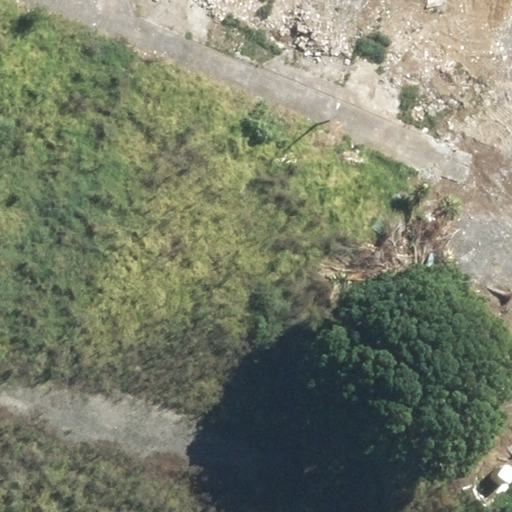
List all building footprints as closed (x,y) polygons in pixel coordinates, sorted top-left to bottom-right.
[(511,130),(208,2),(204,12),(175,0),(82,0),(74,20),(429,171),(415,205),(493,238),(471,290),(511,307),(511,130)] [(331,6),(333,0),(287,0),(319,13),(323,3),(331,6)] [(370,23),(379,0),(333,0),(331,6),(370,23)] [(497,60),(511,24),(511,0),(379,0),(370,23),(366,31),(480,80),(490,56),(497,60)] [(511,65),(511,24),(497,60),(511,65)] [(0,382),(20,392),(33,363),(64,377),(118,260),(194,295),(148,394),(222,428),(207,462),(251,482),(266,449),(289,460),(371,280),(273,234),(297,181),(164,120),(157,137),(98,110),(89,130),(49,111),(0,217),(0,382)] [(0,190),(12,161),(0,155),(0,190)] [(384,511),(335,490),(324,511),(384,511)]
